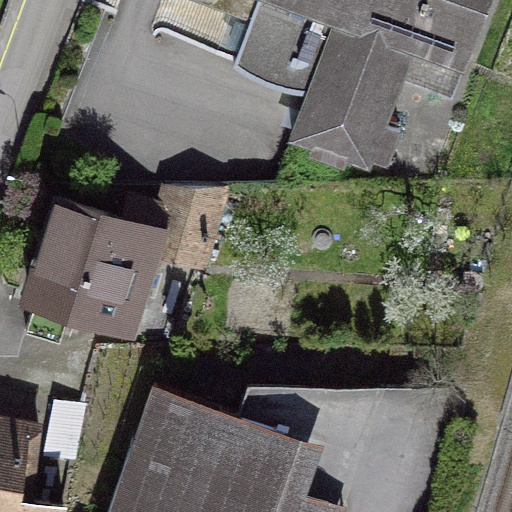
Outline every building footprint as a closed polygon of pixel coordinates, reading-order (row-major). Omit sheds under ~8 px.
[(309,86),(291,132),(314,141),(311,149),(342,160),(345,152),(368,161),(370,155),(385,161),(398,127),(383,122),(400,75),(451,94),(485,0),(164,0),(153,32),(163,27),(234,54),(233,57),(309,86)] [(162,201),(142,268),(149,270),(156,246),(200,259),(222,185),(167,184),(162,201)] [(70,304),(126,321),(142,268),(162,201),(129,190),(121,215),(57,195),(27,290),(35,292),(25,327),(59,337),(70,304)] [(198,355),(186,391),(291,429),(261,511),(339,511),(384,383),(392,344),(253,343),(250,372),(198,355)] [(108,511),(261,511),(291,429),(186,391),(154,380),(108,511)] [(0,418),(0,511),(58,511),(59,503),(13,493),(18,468),(30,470),(38,425),(0,418)]
